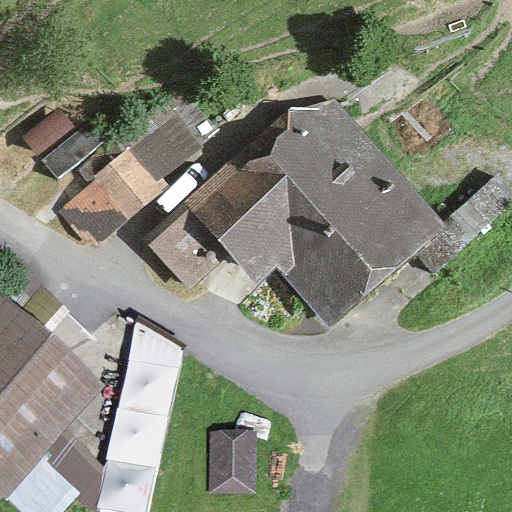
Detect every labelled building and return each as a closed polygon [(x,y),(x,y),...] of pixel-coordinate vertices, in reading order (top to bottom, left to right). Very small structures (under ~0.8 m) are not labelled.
[(84,105),(34,127),(54,171),(104,148),(84,105)] [(199,203),(156,241),(192,283),(234,246),(258,274),(287,248),(333,301),(424,223),(395,189),(372,209),(305,132),(239,190),(225,174),(196,199),(199,203)] [(120,140),(82,171),(94,186),(66,209),(91,240),(158,185),(120,140)] [(0,295),(0,329),(6,324),(10,328),(35,302),(13,281),(0,295)] [(0,329),(0,481),(2,483),(83,395),(10,328),(6,324),(0,329)] [(249,447),(217,447),(217,487),(249,487),(249,447)]
